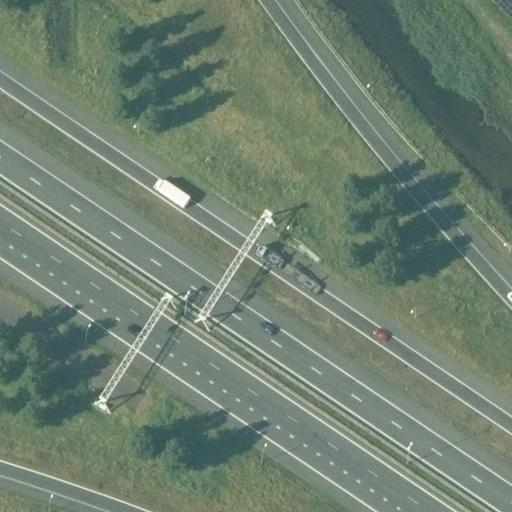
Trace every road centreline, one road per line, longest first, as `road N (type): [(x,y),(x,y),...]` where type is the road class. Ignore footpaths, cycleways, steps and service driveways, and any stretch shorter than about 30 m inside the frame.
road 1 (motorway): [(511,504),(0,157)]
road 2 (motorway): [(511,428),(0,81)]
road 3 (motorway): [(0,223),(428,511)]
road 4 (motorway): [(511,300),(387,160),(263,0)]
road 5 (motorway): [(0,469),(129,511)]
